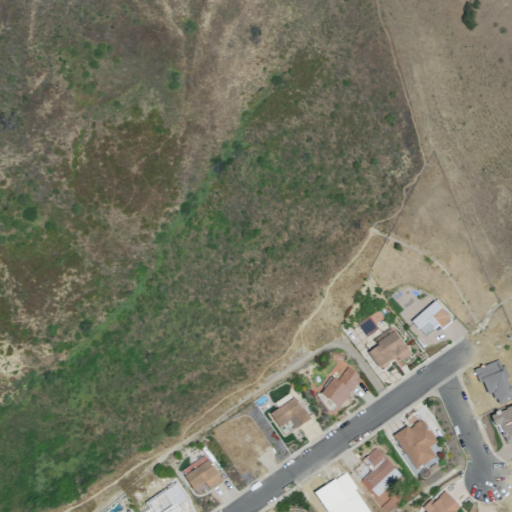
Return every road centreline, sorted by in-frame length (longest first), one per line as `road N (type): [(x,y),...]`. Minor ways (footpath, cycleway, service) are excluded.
road 1 (residential): [(238,511),(470,345)]
road 2 (residential): [(440,368),(488,480)]
